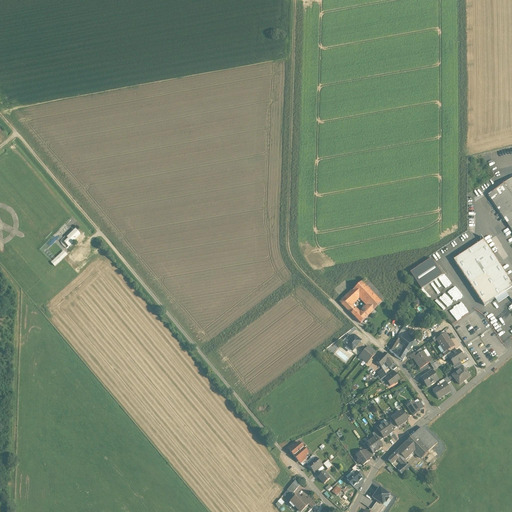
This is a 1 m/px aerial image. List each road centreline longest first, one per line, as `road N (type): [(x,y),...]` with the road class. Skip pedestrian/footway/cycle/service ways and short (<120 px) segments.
road 1 (track): [(334,304),(288,248),(294,0)]
road 2 (residential): [(432,415),(401,366),(334,304)]
road 3 (track): [(0,147),(16,133),(98,231)]
road 4 (residential): [(351,511),(381,461),(432,415)]
